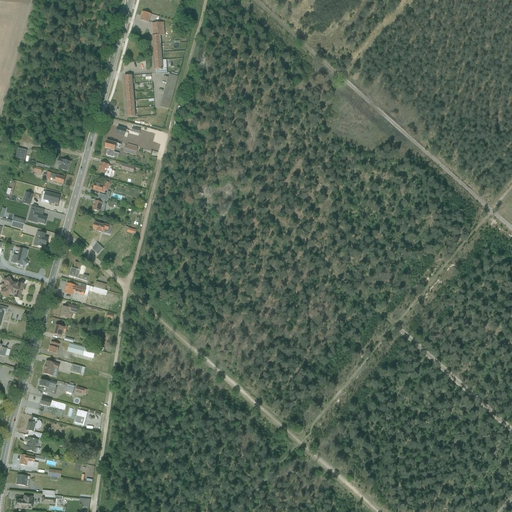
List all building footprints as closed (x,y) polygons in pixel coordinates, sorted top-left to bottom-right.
[(151,15),(142,12),(140,21),(149,23),(151,15)] [(153,37),(161,36),(165,36),(164,23),(152,24),(153,37)] [(153,37),(153,45),(161,45),(161,36),(153,37)] [(154,53),(162,53),(161,45),(153,45),(154,53)] [(154,53),(155,61),(167,61),(166,58),(164,58),(164,56),(166,55),(166,53),(162,53),(154,53)] [(155,70),(167,69),(167,61),(155,61),(155,70)] [(160,107),(169,109),(178,77),(169,74),(160,107)] [(125,85),(133,84),(135,84),(134,79),(132,79),(132,76),(125,76),(125,85)] [(125,85),(126,93),(133,93),(133,84),(125,85)] [(126,101),(137,100),(137,92),(133,93),(126,93),(126,101)] [(126,101),(127,109),(135,109),(138,109),(137,100),(126,101)] [(128,118),(135,117),(135,109),(127,109),(128,118)] [(116,134),(127,137),(128,134),(127,133),(128,130),(118,127),(116,134)] [(106,156),(114,158),(115,153),(114,153),(114,151),(115,151),(115,148),(120,149),(121,145),(118,144),(119,144),(107,141),(105,148),(109,149),(108,151),(107,151),(106,156)] [(127,146),(125,145),(123,152),(136,156),(138,149),(137,149),(137,147),(127,144),(127,146)] [(18,149),(15,160),(16,161),(22,162),(24,163),(27,151),(18,149)] [(58,169),(67,171),(69,162),(59,159),(57,165),(59,166),(58,169)] [(20,170),(22,162),(16,161),(14,169),(20,170)] [(98,171),(106,174),(107,169),(108,169),(110,169),(110,167),(109,167),(109,165),(101,163),(98,171)] [(123,164),(122,167),(121,170),(133,173),(135,167),(123,164)] [(55,182),(63,184),(65,178),(47,173),(45,179),(50,181),(50,179),(55,180),(55,182)] [(93,190),(105,193),(106,189),(109,190),(110,184),(106,182),(105,186),(95,183),(93,190)] [(98,198),(105,200),(108,201),(110,192),(107,191),(106,196),(99,194),(98,198)] [(33,195),(26,192),(23,203),(30,206),(33,195)] [(41,200),(58,204),(60,197),(43,192),(41,200)] [(93,210),(104,213),(106,204),(104,203),(105,200),(98,198),(97,202),(95,201),(93,210)] [(37,223),(45,225),(47,218),(43,217),(43,215),(31,212),(30,217),(33,218),(32,221),(37,222),(37,223)] [(24,225),(12,222),(11,227),(22,230),(24,225)] [(107,235),(110,227),(96,222),(93,231),(107,235)] [(46,234),(37,232),(33,245),(42,247),(43,245),(46,246),(48,239),(45,238),(46,234)] [(19,248),(15,264),(18,265),(18,267),(24,269),(24,267),(28,262),(25,259),(28,250),(19,248)] [(82,280),(87,282),(88,277),(83,275),(86,266),(82,265),(82,264),(75,262),(73,269),(71,268),(69,277),(82,280)] [(13,297),(19,299),(23,285),(17,284),(12,283),(9,277),(2,281),(6,287),(5,289),(0,291),(0,293),(3,299),(9,296),(13,297)] [(107,285),(96,282),(94,288),(105,291),(107,285)] [(85,295),(86,289),(67,284),(65,293),(73,296),(73,293),(84,296),(85,295)] [(76,314),(78,307),(67,305),(67,307),(63,306),(60,317),(71,320),(72,313),(76,314)] [(53,334),(62,337),(63,333),(65,334),(67,327),(61,325),(60,327),(56,326),(53,334)] [(48,352),(57,354),(59,345),(51,342),(48,352)] [(85,348),(69,344),(67,352),(83,356),(85,348)] [(83,356),(93,359),(95,351),(85,348),(83,356)] [(44,370),(42,374),(56,378),(59,365),(46,361),(45,366),(44,366),(43,369),(44,370)] [(85,368),(73,365),(71,372),(80,374),(80,373),(84,373),(85,368)] [(46,392),(55,395),(57,388),(55,387),(56,383),(49,381),(49,382),(40,380),(40,382),(39,383),(38,384),(39,385),(39,386),(47,388),(46,392)] [(75,386),(67,384),(65,392),(73,394),(75,386)] [(85,389),(77,387),(75,393),(83,395),(85,389)] [(42,399),(40,405),(64,411),(66,405),(54,402),(42,399)] [(74,424),(84,427),(88,413),(78,410),(74,424)] [(26,431),(35,433),(35,430),(36,430),(37,430),(38,430),(40,429),(41,428),(41,426),(41,425),(41,424),(41,423),(40,422),(39,421),(38,420),(39,418),(31,416),(30,422),(29,422),(26,431)] [(25,451),(39,454),(40,449),(36,448),(38,441),(25,438),(24,442),(27,442),(25,451)] [(34,458),(21,456),(19,465),(37,468),(38,463),(34,462),(34,458)] [(16,485),(25,486),(26,479),(29,480),(29,477),(17,475),(16,485)] [(42,497),(41,503),(55,504),(55,499),(61,500),(61,497),(54,496),(44,495),(44,497),(42,497)] [(15,508),(32,510),(33,497),(30,497),(25,496),(23,496),(23,501),(16,500),(15,502),(14,505),(15,506),(15,508)] [(85,508),(89,508),(90,500),(80,499),(80,501),(85,508)]
